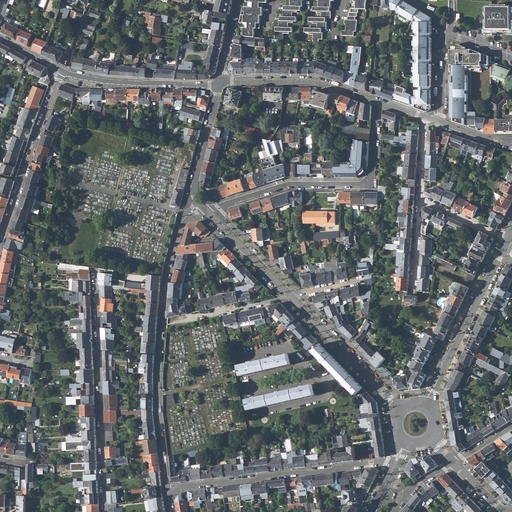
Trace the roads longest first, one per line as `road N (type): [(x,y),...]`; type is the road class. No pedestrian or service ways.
road 1 (residential): [(200,206),(183,222),(166,284),(156,405),(168,489)]
road 2 (residential): [(210,213),(402,410)]
road 3 (residential): [(210,213),(289,185),(367,180),(377,102)]
road 4 (residential): [(95,273),(104,511)]
road 5 (residential): [(168,489),(393,466)]
road 6 (residential): [(0,245),(61,70)]
road 7 (residential): [(423,407),(504,243)]
road 8 (residential): [(511,56),(440,26),(439,123)]
road 9 (residential): [(220,84),(316,81),(377,102)]
road 10 (residential): [(220,84),(118,83),(61,70)]
road 11 (residential): [(220,84),(192,185),(200,206)]
